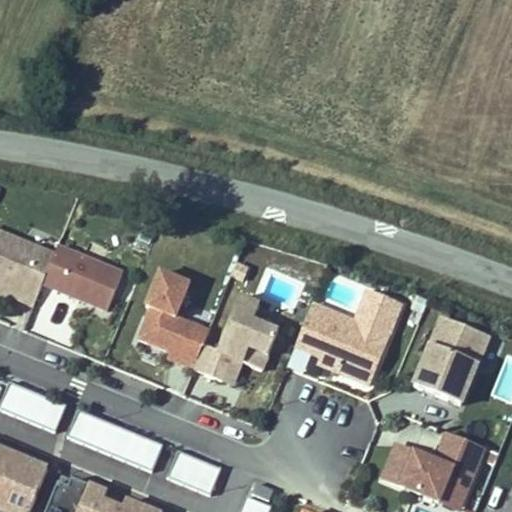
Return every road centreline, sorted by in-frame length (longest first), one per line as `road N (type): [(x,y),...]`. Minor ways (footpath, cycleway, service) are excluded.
road 1 (tertiary): [(0,118),(247,166),(511,260)]
road 2 (residential): [(0,359),(250,454)]
road 3 (residential): [(0,441),(184,511)]
